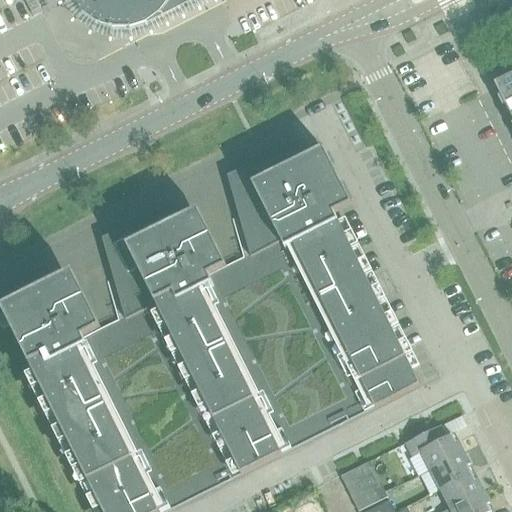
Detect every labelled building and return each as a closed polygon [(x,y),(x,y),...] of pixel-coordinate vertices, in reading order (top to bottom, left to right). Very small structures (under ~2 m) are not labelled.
[(72,0),(74,2),(83,15),(84,16),(96,25),(98,26),(113,30),(114,31),(130,31),(131,31),(146,26),(156,21),(196,0),(72,0)] [(511,77),(495,86),(511,119),(511,77)] [(298,142),(228,177),(239,218),(240,221),(241,226),(243,231),(244,235),(245,240),(247,245),(248,250),(250,256),(251,259),(282,243),(286,251),(295,247),(339,223),(335,216),(307,160),(298,142)] [(132,225),(102,240),(108,259),(114,280),(115,284),(116,288),(118,293),(119,298),(120,303),(122,307),(123,312),(125,317),(126,321),(156,306),(160,313),(201,294),(214,287),(210,279),(209,278),(209,276),(182,222),(181,220),(173,205),(170,206),(132,225)] [(339,223),(295,247),(375,408),(376,409),(420,386),(413,372),(367,279),(339,223)] [(48,268),(0,291),(0,306),(3,312),(11,330),(34,376),(80,354),(86,351),(89,350),(85,342),(84,340),(83,339),(56,285),(48,268)] [(201,294),(160,313),(241,475),(241,476),(282,455),(281,455),(201,294)] [(80,354),(34,376),(96,498),(102,511),(158,511),(101,397),(80,354)] [(423,454),(431,472),(465,455),(459,444),(457,445),(453,437),(446,440),(441,428),(407,445),(414,459),(423,454)] [(431,472),(440,491),(472,475),(468,468),(470,467),(465,455),(431,472)] [(341,478),(347,488),(376,474),(370,463),(341,478)] [(347,488),(352,499),(381,485),(376,474),(347,488)] [(440,491),(449,510),(483,493),(478,482),(475,483),(472,475),(440,491)] [(381,485),(352,499),(358,511),(360,511),(388,498),(381,485)] [(483,493),(449,510),(450,511),(489,511),(487,507),(489,506),(483,493)] [(368,511),(394,511),(389,502),(368,511)]
